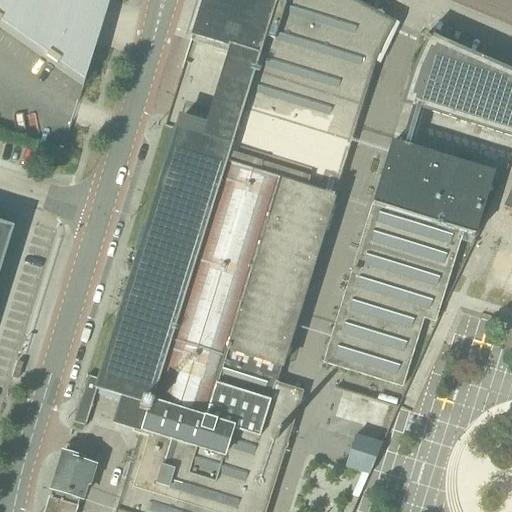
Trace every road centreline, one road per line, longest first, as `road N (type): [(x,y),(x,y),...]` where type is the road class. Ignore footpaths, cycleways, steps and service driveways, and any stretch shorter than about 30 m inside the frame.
road 1 (tertiary): [(13,511),(99,215)]
road 2 (tertiary): [(99,215),(162,0)]
